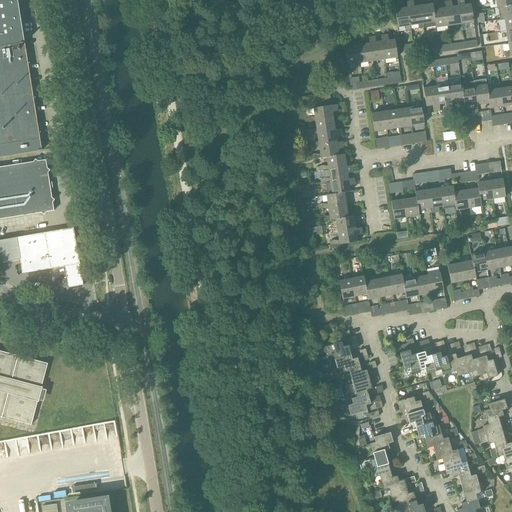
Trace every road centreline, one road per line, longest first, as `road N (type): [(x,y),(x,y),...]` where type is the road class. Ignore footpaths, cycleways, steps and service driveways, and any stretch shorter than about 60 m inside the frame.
road 1 (unclassified): [(71,0),(127,323)]
road 2 (residential): [(450,511),(400,446),(363,324)]
road 3 (residential): [(127,323),(158,511)]
road 4 (residential): [(363,160),(408,153),(436,164),(511,139)]
road 5 (unclassified): [(127,323),(58,311),(0,289)]
